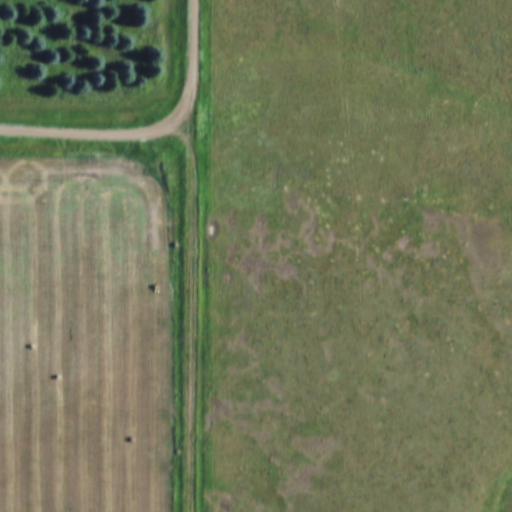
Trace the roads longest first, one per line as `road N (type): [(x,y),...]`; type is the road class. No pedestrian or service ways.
road 1 (track): [(189,114),(189,511)]
road 2 (residential): [(189,114),(160,134),(0,127)]
